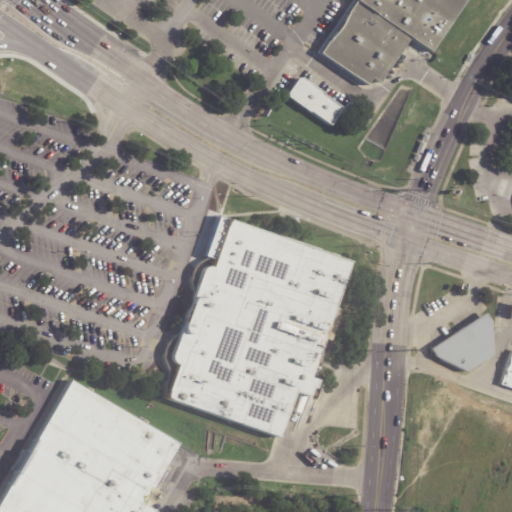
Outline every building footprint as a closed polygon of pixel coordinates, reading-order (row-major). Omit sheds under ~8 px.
[(464,0),(429,53),(407,38),(377,84),(369,78),(364,86),(317,54),(353,0),(464,0)] [(338,111),(328,126),(308,112),(306,112),(286,98),(286,93),(296,79),(300,78),(320,92),(321,95),(340,108),(338,111)] [(420,142),(425,144),(421,155),(415,152),(420,141),(420,142)] [(219,219),(204,268),(196,267),(163,361),(169,367),(158,398),(275,439),(288,389),(306,399),(311,380),(302,375),(342,263),(219,219)] [(429,350),(483,313),(489,322),(490,355),(465,372),(435,358),(429,350)] [(511,378),(502,375),(511,348),(511,378)] [(173,454),(139,511),(0,511),(0,496),(1,495),(0,494),(0,489),(5,480),(4,480),(18,456),(19,457),(25,446),(28,447),(62,388),(173,454)]
